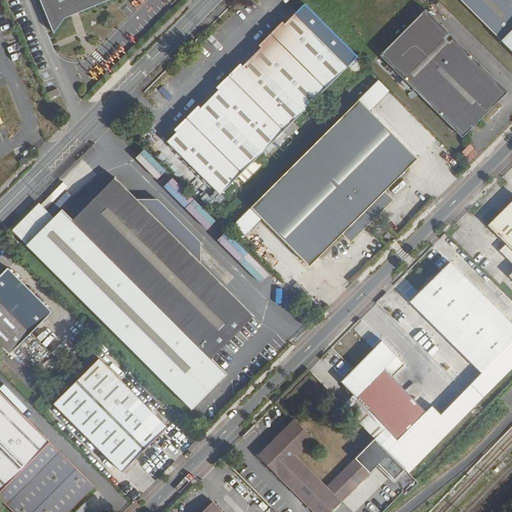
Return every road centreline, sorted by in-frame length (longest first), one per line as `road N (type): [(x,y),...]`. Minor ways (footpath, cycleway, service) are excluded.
road 1 (unclassified): [(145,511),(511,143)]
road 2 (tertiary): [(211,0),(0,211)]
road 3 (unknown): [(149,114),(257,12),(259,0)]
